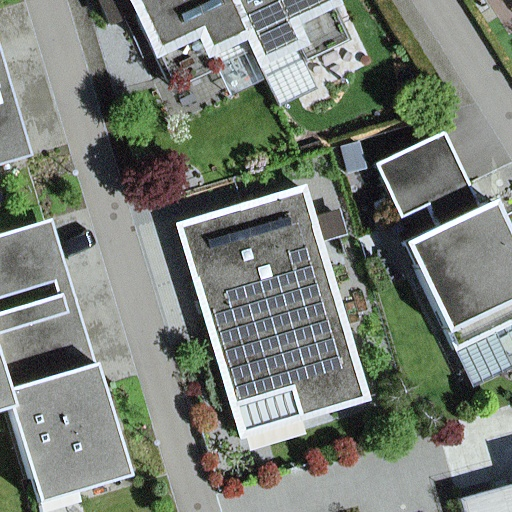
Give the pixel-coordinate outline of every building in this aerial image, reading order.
[(257,62),(227,0),(112,0),(121,17),(132,12),(171,91),(216,69),(207,51),(241,35),(255,63),(257,62)] [(227,0),(257,62),(294,44),(302,62),(348,41),(328,0),(227,0)] [(0,110),(15,160),(29,156),(0,58),(0,110)] [(0,164),(15,160),(0,110),(0,164)] [(511,267),(510,264),(511,262),(511,243),(504,227),(491,200),(465,213),(455,193),(462,189),(435,135),(372,165),(398,219),(423,208),(433,228),(401,243),(452,351),(511,322),(511,267)] [(360,386),(301,189),(236,208),(252,260),(191,278),(239,437),(313,415),(309,402),(355,388),(360,386)] [(236,208),(176,226),(191,278),(252,260),(236,208)] [(78,368),(92,364),(49,221),(34,225),(52,282),(56,296),(0,313),(0,329),(61,311),(78,368)] [(0,297),(52,282),(34,225),(0,235),(0,297)] [(0,329),(0,389),(6,408),(35,504),(126,476),(92,364),(78,368),(61,311),(0,329)] [(510,368),(505,357),(511,354),(511,322),(452,351),(470,388),(510,368)] [(309,402),(313,415),(359,401),(355,388),(309,402)] [(511,511),(511,484),(457,500),(460,511),(511,511)]
